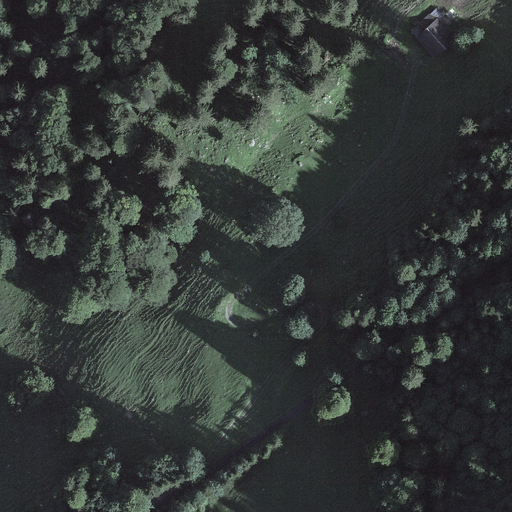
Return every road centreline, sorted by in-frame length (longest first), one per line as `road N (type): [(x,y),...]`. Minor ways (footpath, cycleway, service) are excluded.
road 1 (track): [(449,0),(405,29),(414,99),(403,137),(367,188),(232,300),(239,316),(321,291),(331,307),(192,482)]
road 2 (unclassified): [(142,511),(322,397),(511,243)]
